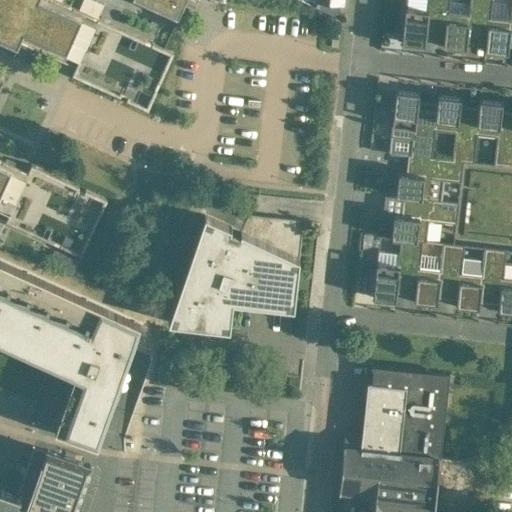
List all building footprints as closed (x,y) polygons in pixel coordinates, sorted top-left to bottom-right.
[(0,0),(0,40),(17,48),(19,44),(20,41),(44,52),(53,55),(76,66),(74,69),(72,73),(120,95),(121,92),(128,95),(126,98),(148,108),(173,51),(164,47),(60,0),(0,0)] [(137,0),(178,18),(186,0),(193,0),(196,1),(196,0),(137,0)] [(313,0),(313,5),(339,18),(340,2),(343,2),(343,0),(313,0)] [(447,12),(448,0),(427,0),(427,9),(405,7),(401,41),(425,44),(426,34),(444,36),(443,46),(444,46),(448,12),(447,12)] [(469,0),(468,15),(448,12),(444,46),(466,49),(468,39),(486,41),(485,51),(486,51),(491,0),(469,0)] [(491,0),(486,51),(508,53),(509,43),(511,43),(511,0),(510,18),(490,16),(492,0),(491,0)] [(0,218),(83,256),(109,200),(87,190),(86,194),(80,191),(81,188),(33,166),(29,174),(23,171),(23,170),(0,159),(0,92),(6,79),(0,76),(0,218)] [(434,129),(437,104),(418,102),(419,92),(396,89),(391,135),(412,138),(410,153),(408,152),(408,153),(431,156),(434,129)] [(463,160),(473,161),(474,161),(477,133),(476,133),(479,109),(478,109),(460,107),(460,103),(461,96),(438,94),(437,100),(437,104),(434,129),(454,131),(451,158),(463,160)] [(497,136),(494,164),(511,165),(511,112),(502,111),(502,108),(503,101),(480,99),(480,98),(479,105),(478,109),(479,109),(476,133),(477,133),(497,136)] [(443,179),(461,181),(463,160),(451,158),(431,156),(408,153),(408,154),(411,154),(409,173),(399,172),(396,195),(406,196),(406,195),(441,199),(441,198),(443,179)] [(391,236),(421,240),(422,239),(426,239),(428,219),(456,222),(459,201),(441,198),(441,199),(406,195),(406,196),(404,214),(394,213),(391,236)] [(304,220),(249,214),(239,236),(229,233),(232,226),(205,214),(168,321),(230,328),(233,300),(294,307),(304,220)] [(414,301),(415,301),(419,267),(418,267),(421,240),(391,236),(391,237),(401,238),(398,264),(377,262),(373,297),(396,299),(397,289),(415,291),(414,301)] [(439,270),(419,267),(415,301),(438,304),(439,294),(457,296),(458,296),(462,257),(463,257),(464,243),(443,241),(439,270)] [(504,264),(506,248),(484,246),(483,259),(463,257),(462,257),(458,296),(457,296),(457,299),(456,306),(479,308),(480,302),(480,298),(499,300),(500,301),(502,276),(503,276),(504,264)] [(78,260),(68,255),(62,269),(72,273),(78,260)] [(0,341),(74,375),(55,430),(98,445),(113,402),(116,396),(119,390),(122,383),(124,376),(126,370),(127,363),(140,324),(0,259),(0,341)] [(499,300),(498,311),(511,312),(511,276),(503,276),(502,276),(500,301),(499,300)] [(235,364),(219,362),(216,383),(233,384),(233,378),(235,364)] [(483,511),(485,502),(486,494),(487,484),(489,470),(490,462),(441,456),(450,373),(372,364),(372,366),(373,366),(387,368),(385,383),(372,381),(368,381),(367,382),(362,433),(345,431),(339,488),(340,488),(336,511),(483,511)] [(3,491),(0,489),(0,511),(73,511),(91,464),(47,449),(34,445),(19,492),(17,496),(6,492),(8,488),(4,486),(3,491)]
